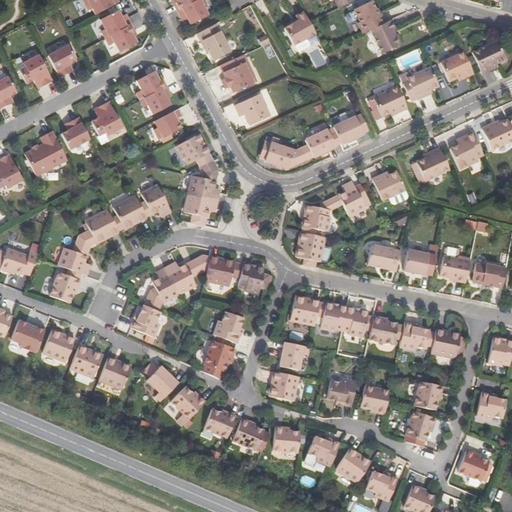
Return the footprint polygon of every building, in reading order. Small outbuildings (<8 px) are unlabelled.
[(83,0),(89,10),(92,8),(96,14),(120,1),(119,0),(83,0)] [(175,0),(177,2),(173,4),(176,10),(196,0),(175,0)] [(206,3),(204,0),(196,0),(176,10),(180,17),(185,15),(187,19),(190,24),(208,15),(203,5),(206,3)] [(357,23),(362,34),(369,31),(384,23),(380,14),(378,15),(371,1),(353,10),(359,22),(357,23)] [(254,33),(263,28),(251,6),(242,11),(254,33)] [(102,31),(106,38),(132,24),(129,17),(124,20),(122,16),(118,10),(101,19),(106,29),(102,31)] [(296,16),(297,19),(298,21),(293,24),(284,29),(293,46),(315,34),(309,22),(303,12),(296,16)] [(392,21),(391,20),(384,23),(369,31),(392,21)] [(398,37),(394,36),(391,31),(396,29),(392,21),(369,31),(380,55),(399,45),(400,43),(398,37)] [(138,42),(134,36),(132,32),(136,30),(132,24),(106,38),(109,44),(114,42),(120,52),(138,42)] [(231,52),(216,24),(197,34),(201,42),(202,41),(209,53),(214,61),(231,52)] [(207,54),(209,53),(202,41),(201,42),(207,54)] [(488,68),(498,64),(506,60),(498,41),(473,52),(483,75),(490,71),(488,68)] [(59,77),(69,72),(68,69),(71,67),(70,64),(76,61),(68,45),(48,55),(59,77)] [(466,74),(467,77),(474,74),(464,52),(441,63),(450,82),(457,78),(466,74)] [(34,80),(35,81),(39,79),(43,86),(54,79),(41,54),(25,62),(27,66),(21,69),(28,83),(34,80)] [(226,79),(224,80),(228,88),(230,87),(233,94),(254,84),(249,72),(251,71),(244,55),(220,66),(226,79)] [(417,100),(424,97),(423,93),(431,90),(439,86),(430,68),(407,78),(409,82),(404,84),(411,100),(416,98),(417,100)] [(257,83),(251,71),(249,72),(254,84),(257,83)] [(167,86),(163,80),(160,82),(158,78),(154,72),(137,81),(142,91),(137,94),(140,100),(167,86)] [(404,84),(409,82),(407,78),(405,74),(400,76),(404,84)] [(0,108),(9,103),(8,101),(11,99),(9,96),(16,92),(8,77),(0,80),(0,108)] [(165,96),(170,93),(167,86),(140,100),(144,107),(148,105),(153,115),(171,106),(167,99),(165,96)] [(400,109),(401,112),(408,109),(398,87),(374,98),(383,118),(391,114),(400,109)] [(269,117),(259,95),(235,106),(239,114),(242,112),(249,126),(269,117)] [(109,102),(97,107),(101,114),(97,116),(98,118),(91,121),(98,135),(105,132),(107,136),(122,127),(109,102)] [(178,120),(183,117),(179,109),(155,121),(159,128),(155,130),(161,140),(182,128),(180,123),(178,120)] [(341,145),(348,141),(355,138),(363,134),(356,118),(353,112),(347,114),(350,120),(343,123),(333,127),(333,128),(341,145)] [(347,114),(346,112),(342,114),(341,116),(343,123),(350,120),(347,114)] [(363,134),(369,132),(361,115),(356,118),(363,134)] [(78,117),(68,123),(70,126),(67,127),(68,130),(61,134),(70,149),(90,139),(78,117)] [(491,129),(489,126),(482,129),(492,151),(511,141),(511,129),(508,121),(500,125),(491,129)] [(322,133),(305,140),(307,144),(313,157),(320,154),(327,151),(335,147),(329,134),(328,130),(325,125),(320,127),(322,133)] [(335,147),(341,145),(333,128),(328,130),(329,134),(335,147)] [(44,144),(38,147),(33,150),(25,154),(36,176),(42,173),(43,174),(52,168),(67,160),(52,131),(41,137),(44,144)] [(462,143),(458,145),(449,149),(459,170),(478,161),(477,158),(483,156),(473,133),(460,139),(462,143)] [(195,161),(196,161),(208,154),(205,147),(203,149),(199,142),(201,141),(198,134),(175,147),(182,159),(192,154),(195,161)] [(264,162),(272,164),(280,166),(288,169),(288,168),(293,151),(276,145),(277,139),(272,138),(270,144),(264,161),(264,162)] [(258,159),(264,161),(270,144),(263,142),(258,159)] [(307,144),(293,151),(288,168),(313,157),(307,144)] [(434,154),(424,159),(415,163),(417,168),(413,170),(417,179),(422,177),(424,182),(449,170),(439,149),(433,152),(434,154)] [(10,154),(0,158),(0,164),(1,167),(0,167),(0,187),(5,185),(7,188),(23,179),(10,154)] [(212,160),(208,154),(196,161),(199,167),(212,160)] [(203,174),(202,178),(216,181),(218,171),(212,160),(199,167),(203,174)] [(406,193),(403,188),(394,170),(387,173),(377,178),(376,175),(368,178),(379,200),(388,195),(390,200),(393,201),(405,196),(406,193)] [(213,192),(214,188),(216,181),(202,178),(193,176),(188,195),(217,202),(219,193),(213,192)] [(365,209),(365,208),(370,205),(360,184),(354,187),(352,183),(345,186),(348,191),(344,192),(337,196),(342,205),(348,217),(365,209)] [(141,193),(146,203),(152,215),(158,212),(161,210),(164,215),(171,211),(159,188),(157,185),(141,193)] [(184,212),(192,214),(207,218),(209,211),(210,207),(216,208),(217,202),(188,195),(184,212)] [(113,207),(117,217),(124,230),(134,224),(133,222),(138,220),(139,222),(147,218),(146,217),(140,205),(135,196),(113,207)] [(323,203),(322,209),(329,211),(330,211),(342,205),(337,196),(323,203)] [(146,217),(152,215),(146,203),(140,205),(146,217)] [(328,217),(329,211),(322,209),(306,205),(304,212),(307,213),(305,220),(303,219),(301,227),(302,227),(300,233),(315,236),(316,230),(327,233),(330,218),(328,217)] [(85,222),(89,230),(78,236),(90,246),(96,244),(106,239),(105,236),(110,233),(112,236),(119,232),(112,219),(107,210),(85,222)] [(205,227),(207,218),(192,214),(190,224),(205,227)] [(117,217),(112,219),(119,232),(124,230),(117,217)] [(323,244),(324,238),(315,236),(300,233),(298,241),(301,241),(300,247),(297,247),(295,257),(296,258),(304,259),(302,265),(315,268),(316,262),(327,265),(331,246),(323,244)] [(86,257),(90,246),(78,236),(73,252),(86,257)] [(423,275),(430,276),(436,247),(429,245),(427,255),(406,250),(402,271),(423,276),(423,275)] [(366,266),(395,272),(399,252),(370,246),(366,266)] [(86,257),(73,252),(64,248),(57,266),(69,270),(82,275),(85,276),(88,269),(83,267),(84,263),(86,257)] [(444,250),(439,276),(454,280),(453,282),(465,284),(469,260),(458,257),(459,250),(447,248),(444,250)] [(9,270),(22,275),(28,256),(7,249),(0,268),(0,269),(8,272),(9,270)] [(202,255),(184,265),(191,277),(206,270),(209,256),(202,255)] [(229,286),(231,277),(234,262),(223,259),(223,262),(216,261),(216,258),(209,256),(206,270),(204,281),(229,286)] [(242,264),(234,262),(231,277),(239,279),(242,264)] [(258,294),(259,289),(268,291),(271,276),(262,274),(263,268),(256,266),(255,269),(248,268),(249,265),(242,263),(242,264),(239,279),(237,287),(244,288),(244,291),(258,294)] [(195,285),(191,277),(184,265),(184,264),(178,267),(175,269),(172,264),(165,267),(179,294),(195,285)] [(486,286),(501,290),(505,270),(486,266),(486,267),(476,265),(472,281),(473,283),(480,285),(482,284),(486,285),(486,286)] [(151,281),(154,287),(162,302),(179,294),(165,267),(158,271),(160,276),(157,278),(151,281)] [(80,281),(82,275),(69,270),(67,276),(80,281)] [(74,286),(78,288),(80,281),(67,276),(58,272),(49,296),(69,304),(72,293),(74,286)] [(158,312),(162,302),(154,287),(150,289),(143,305),(158,312)] [(319,302),(312,300),(311,303),(305,302),(305,299),(294,297),(289,320),(314,325),(316,316),(319,302)] [(346,307),(340,306),(339,309),(332,308),(333,304),(325,303),(319,302),(316,316),(322,318),(320,328),(334,331),(335,329),(341,330),(346,307)] [(143,305),(139,315),(136,322),(133,320),(130,328),(153,337),(159,323),(155,321),(159,312),(158,312),(143,305)] [(368,312),(361,310),(360,313),(354,312),(354,309),(346,307),(341,330),(348,332),(348,335),(362,338),(365,326),(370,327),(372,319),(367,318),(368,312)] [(0,335),(3,337),(11,316),(3,313),(0,311),(0,335)] [(236,343),(238,336),(236,335),(238,328),(242,318),(225,312),(221,322),(217,320),(212,335),(236,343)] [(393,345),(394,340),(397,325),(387,323),(380,321),(381,318),(372,317),(370,327),(368,340),(393,345)] [(35,352),(44,328),(35,324),(35,326),(28,323),(18,319),(10,339),(20,343),(19,346),(35,352)] [(412,328),(412,325),(404,323),(403,326),(400,341),(398,349),(413,352),(415,347),(425,350),(426,347),(429,332),(428,331),(418,330),(412,328)] [(394,340),(400,341),(403,326),(397,325),(394,340)] [(57,335),(58,332),(51,329),(42,352),(65,361),(74,338),(64,334),(63,337),(57,335)] [(460,335),(449,333),(448,336),(442,334),(443,332),(435,330),(434,333),(431,348),(430,354),(455,359),(460,335)] [(426,347),(431,348),(434,333),(429,332),(426,347)] [(511,348),(511,342),(506,341),(506,344),(499,343),(500,340),(492,338),(487,364),(501,367),(502,365),(508,366),(511,348)] [(229,356),(231,357),(234,350),(212,342),(203,365),(205,365),(208,367),(205,373),(219,377),(221,372),(223,372),(227,362),(229,356)] [(285,342),(283,351),(281,359),(280,367),(298,370),(301,354),(307,355),(309,347),(285,342)] [(102,355),(91,351),(90,353),(85,351),(86,348),(78,345),(69,368),(92,377),(102,355)] [(132,367),(121,363),(120,365),(114,363),(115,360),(108,357),(99,380),(123,390),(132,367)] [(155,397),(160,401),(176,383),(170,378),(164,371),(158,366),(146,379),(159,392),(155,397)] [(166,370),(164,371),(170,378),(172,375),(166,370)] [(274,372),(272,380),(275,380),(274,386),(271,386),(269,397),(293,402),(298,377),(274,372)] [(326,398),(336,401),(344,402),(343,406),(350,407),(354,386),(330,381),(326,398)] [(438,395),(441,396),(443,386),(424,382),(419,381),(414,407),(435,411),(437,401),(438,395)] [(376,411),(375,414),(383,416),(386,403),(389,390),(364,384),(360,407),(370,409),(376,411)] [(197,398),(192,393),(184,386),(169,401),(182,414),(175,421),(181,426),(187,419),(204,402),(198,396),(197,398)] [(487,398),(488,395),(479,393),(474,417),(488,420),(488,417),(500,419),(504,402),(495,400),(487,398)] [(202,428),(225,439),(234,416),(228,413),(227,416),(220,413),(210,409),(202,428)] [(425,442),(428,432),(430,426),(433,427),(435,419),(413,411),(405,436),(425,442)] [(247,424),(248,422),(240,419),(231,441),(255,451),(263,431),(253,427),(247,424)] [(281,430),(282,428),(274,427),(271,451),(297,454),(299,432),(288,431),(281,430)] [(315,462),(329,468),(339,444),(332,441),(331,444),(323,441),(313,437),(306,453),(303,461),(304,464),(310,467),(313,466),(315,462)] [(335,469),(356,483),(370,463),(360,457),(359,459),(354,456),(355,453),(349,449),(335,469)] [(471,456),(472,453),(465,450),(454,478),(455,480),(461,482),(464,482),(466,476),(479,482),(487,463),(478,459),(471,456)] [(393,478),(385,474),(383,478),(381,477),(373,473),(366,490),(375,494),(374,497),(384,501),(393,478)] [(418,490),(418,488),(412,485),(403,506),(417,511),(427,511),(434,497),(423,492),(418,490)]
